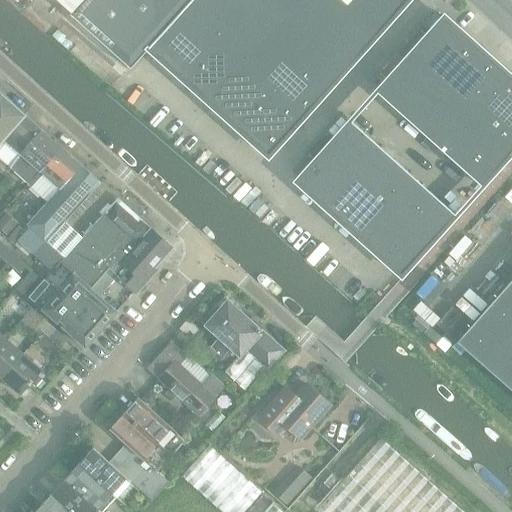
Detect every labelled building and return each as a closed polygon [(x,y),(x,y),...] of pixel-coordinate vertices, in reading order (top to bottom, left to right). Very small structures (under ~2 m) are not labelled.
[(55,0),(70,13),(130,67),(147,48),(269,157),(408,0),(55,0)] [(511,77),(444,16),(376,92),(482,186),(511,152),(511,77)] [(0,144),(25,116),(0,93),(0,144)] [(0,144),(0,161),(10,170),(11,170),(22,156),(43,132),(25,116),(0,144)] [(456,215),(351,121),(297,181),(402,275),(456,215)] [(28,186),(30,183),(31,184),(62,150),(43,132),(22,156),(11,170),(28,186)] [(31,184),(50,201),(60,190),(81,166),(62,150),(31,184)] [(52,272),(61,262),(66,257),(47,240),(64,222),(99,182),(81,166),(60,190),(50,201),(27,226),(30,229),(18,242),(52,272)] [(100,296),(114,280),(113,280),(118,274),(116,273),(152,232),(154,231),(141,219),(137,224),(114,203),(82,238),(66,257),(61,262),(91,288),(100,296)] [(30,229),(27,226),(24,223),(22,225),(7,211),(0,218),(0,229),(16,244),(18,242),(30,229)] [(64,222),(47,240),(66,257),(82,238),(64,222)] [(116,273),(118,274),(136,291),(155,269),(153,267),(169,248),(152,232),(116,273)] [(3,244),(0,247),(0,255),(8,263),(15,255),(3,244)] [(20,274),(28,266),(15,255),(8,263),(20,274)] [(118,312),(91,288),(61,262),(52,272),(45,280),(29,297),(35,302),(86,348),(118,312)] [(34,271),(18,288),(25,294),(40,277),(34,271)] [(511,278),(456,341),(511,391),(511,278)] [(283,352),(259,330),(262,327),(252,318),(249,321),(223,298),(202,322),(219,337),(210,347),(222,358),(232,348),(240,356),(247,348),(266,366),(268,368),(283,352)] [(33,306),(25,315),(44,332),(52,323),(33,306)] [(187,319),(178,329),(189,339),(198,329),(187,319)] [(62,348),(70,339),(52,323),(44,332),(62,348)] [(0,345),(0,376),(2,379),(24,355),(6,339),(0,345)] [(210,380),(185,357),(172,345),(150,370),(172,390),(167,394),(178,405),(183,400),(198,414),(214,397),(230,411),(239,401),(213,376),(210,380)] [(240,356),(225,373),(245,390),(266,366),(247,348),(240,356)] [(21,395),(42,371),(24,355),(2,379),(21,395)] [(39,377),(33,384),(40,389),(45,383),(39,377)] [(257,420),(276,436),(284,427),(299,441),(331,406),(306,385),(295,398),(291,398),(289,400),(282,394),(286,389),(285,388),(257,420)] [(149,391),(142,399),(150,406),(155,401),(154,395),(149,391)] [(178,435),(138,398),(123,414),(164,451),(178,435)] [(218,412),(206,425),(212,431),(224,418),(218,412)] [(109,430),(125,445),(150,466),(164,451),(123,414),(109,430)] [(315,511),(463,511),(379,438),(340,481),(314,510),(315,511)] [(243,511),(262,491),(209,444),(180,477),(219,511),(243,511)] [(169,483),(150,466),(125,445),(109,463),(131,483),(152,502),(169,483)] [(131,483),(109,463),(93,448),(78,464),(116,499),(131,483)] [(78,464),(64,480),(99,511),(104,511),(116,499),(78,464)] [(299,468),(275,494),(287,503),(310,478),(299,468)] [(99,511),(64,480),(50,495),(68,511),(99,511)] [(68,511),(50,495),(36,510),(37,511),(68,511)] [(281,511),(272,503),(263,511),(281,511)]
